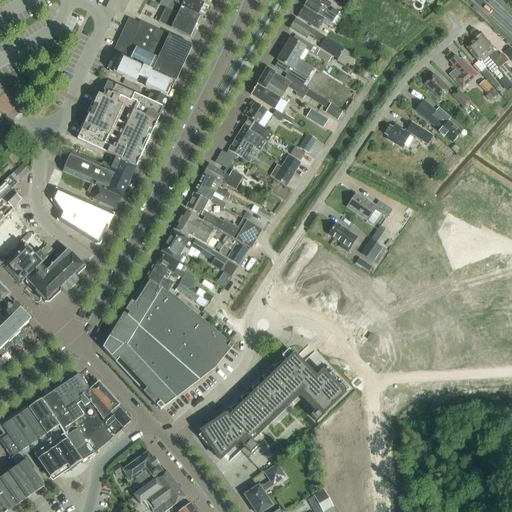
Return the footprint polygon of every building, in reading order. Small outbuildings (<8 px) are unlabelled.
[(165,7),(158,23),(190,38),(199,17),(176,6),(177,4),(179,0),(178,0),(160,0),(159,4),(165,7)] [(183,0),(183,2),(179,0),(177,4),(197,14),(202,3),(196,0),(183,0)] [(323,9),(309,0),(306,0),(303,6),(324,19),(331,24),(338,13),(332,9),(330,13),(323,9)] [(309,0),(323,9),(325,6),(328,8),(331,5),(327,2),(328,0),(309,0)] [(324,19),(303,6),(296,18),(317,30),(324,19)] [(116,55),(174,82),(175,82),(190,48),(190,45),(140,21),(139,24),(128,19),(125,26),(112,53),(116,55)] [(295,20),(289,30),(306,40),(309,34),(313,37),(312,40),(314,41),(320,45),(324,38),(295,20)] [(373,48),(378,39),(368,33),(363,41),(373,48)] [(481,35),(474,41),(493,63),(497,68),(504,63),(507,60),(501,54),(498,56),(496,53),(481,35)] [(282,49),(299,59),(305,50),(314,55),(317,50),(295,36),(292,40),(289,38),(282,49)] [(324,38),(320,45),(318,48),(337,60),(344,50),(324,38)] [(474,41),(466,48),(477,62),(480,60),(483,64),(487,68),(491,74),(497,68),(493,63),(474,41)] [(286,74),(303,86),(307,79),(292,70),(299,59),(282,49),(275,61),(289,69),(286,74)] [(317,50),(314,55),(327,64),(331,58),(317,50)] [(125,79),(141,87),(146,89),(167,99),(174,82),(116,55),(112,63),(109,72),(125,79)] [(454,71),(449,75),(462,90),(477,76),(469,66),(468,67),(461,59),(459,60),(455,56),(449,62),(453,66),(451,68),(454,71)] [(303,86),(286,74),(283,79),(266,69),(256,85),(280,100),(287,88),(296,94),(295,96),(301,100),(301,99),(302,100),(304,95),(308,90),(308,89),(303,86)] [(424,86),(438,99),(448,89),(434,75),(424,86)] [(499,83),(505,91),(511,86),(504,78),(499,83)] [(122,85),(139,92),(141,87),(125,79),(122,85)] [(484,81),(478,86),(485,94),(491,88),(484,81)] [(97,95),(76,140),(115,158),(135,167),(162,108),(146,101),(106,82),(102,91),(104,92),(101,97),(97,95)] [(274,110),(280,100),(256,85),(250,95),(274,110)] [(149,94),(146,101),(162,108),(167,99),(146,89),(145,92),(149,94)] [(325,101),(308,90),(304,95),(321,106),(325,101)] [(469,102),(458,91),(452,97),(464,108),(469,102)] [(457,137),(460,133),(448,122),(450,118),(438,108),(435,111),(424,101),(416,111),(439,131),(437,132),(443,137),(445,136),(452,142),(453,141),(455,142),(457,139),(457,137)] [(257,125),(258,125),(267,112),(254,103),(245,117),(248,119),(257,125)] [(325,113),(337,121),(343,112),(330,104),(325,113)] [(271,117),(280,122),(284,116),(281,115),(282,113),(276,110),(275,111),(271,117)] [(322,129),(327,121),(310,110),(305,119),(322,129)] [(267,143),(272,135),(258,125),(257,125),(248,119),(242,127),(258,138),(258,137),(266,142),(267,143)] [(400,130),(401,129),(395,125),(392,129),(389,127),(384,135),(388,137),(386,140),(401,149),(410,135),(427,145),(433,136),(422,130),(411,123),(406,132),(404,130),(404,131),(400,130)] [(252,148),(259,152),(266,142),(258,137),(258,138),(242,127),(236,138),(252,148)] [(0,143),(5,148),(13,140),(3,130),(0,132),(0,143)] [(307,135),(299,149),(308,154),(317,141),(307,135)] [(252,148),(236,138),(228,151),(236,156),(248,164),(250,160),(246,157),(252,148)] [(300,162),(304,154),(295,148),(290,156),(300,162)] [(229,170),(236,156),(228,151),(225,155),(221,153),(215,163),(225,169),(228,171),(228,169),(229,170)] [(110,170),(70,152),(61,172),(61,173),(63,174),(83,182),(90,185),(98,188),(121,199),(128,182),(130,178),(112,170),(112,171),(110,170)] [(287,156),(281,166),(294,174),(300,164),(287,156)] [(115,158),(110,170),(112,171),(112,170),(130,178),(131,178),(135,168),(135,167),(115,158)] [(14,172),(21,180),(29,172),(22,164),(14,172)] [(203,176),(219,185),(220,182),(224,184),(224,185),(235,191),(243,178),(229,170),(228,169),(228,171),(225,169),(223,173),(209,165),(203,176)] [(277,165),(269,177),(285,187),(293,175),(277,165)] [(0,200),(2,198),(10,191),(10,190),(21,180),(14,172),(0,184),(0,200)] [(229,195),(226,194),(217,189),(219,185),(203,176),(199,184),(215,192),(215,193),(222,196),(224,197),(227,199),(229,195)] [(211,202),(210,203),(223,209),(225,205),(221,203),(224,197),(222,196),(215,193),(215,192),(199,184),(194,194),(211,202)] [(87,193),(94,196),(92,200),(99,203),(98,204),(115,211),(119,204),(118,204),(120,199),(121,199),(98,188),(90,185),(87,193)] [(51,202),(60,213),(57,219),(56,221),(96,246),(96,245),(97,246),(99,245),(100,244),(100,245),(114,214),(55,189),(50,201),(51,202)] [(20,201),(10,191),(2,198),(12,209),(20,201)] [(206,211),(210,203),(211,202),(194,194),(186,208),(197,214),(204,218),(202,221),(213,227),(215,228),(214,228),(218,230),(223,222),(217,219),(202,211),(203,210),(206,211)] [(365,202),(355,195),(346,208),(367,222),(374,211),(386,219),(392,211),(378,202),(374,207),(366,201),(365,202)] [(470,196),(461,214),(466,216),(465,217),(471,220),(481,202),(470,196)] [(481,202),(471,220),(477,223),(477,222),(482,225),(491,207),(481,202)] [(271,215),(254,206),(251,212),(268,221),(271,215)] [(0,221),(11,211),(10,210),(10,211),(7,209),(0,215),(0,221)] [(183,211),(178,220),(205,234),(211,238),(215,231),(209,228),(210,227),(202,223),(201,226),(196,223),(198,218),(183,211)] [(218,230),(250,250),(261,231),(242,219),(237,228),(224,220),(223,222),(218,230)] [(205,234),(178,220),(173,229),(187,236),(188,234),(194,238),(207,245),(211,238),(205,234)] [(347,252),(352,245),(356,239),(348,234),(349,234),(335,224),(328,236),(342,245),(340,247),(347,252)] [(371,240),(381,246),(389,234),(379,227),(371,240)] [(160,251),(171,258),(179,263),(182,257),(179,256),(184,248),(182,247),(186,239),(172,231),(160,251)] [(432,232),(414,239),(418,250),(437,243),(432,232)] [(248,251),(233,242),(228,238),(223,246),(243,258),(248,251)] [(385,250),(370,240),(361,255),(376,265),(385,250)] [(195,241),(191,248),(199,253),(212,262),(210,265),(220,271),(227,261),(195,241)] [(437,243),(418,250),(423,261),(441,254),(437,243)] [(25,279),(53,252),(46,245),(39,251),(35,256),(25,245),(13,256),(14,257),(6,264),(23,281),(25,279)] [(239,266),(243,258),(223,246),(218,253),(239,266)] [(34,290),(35,293),(44,303),(49,303),(59,293),(59,292),(65,292),(80,277),(78,275),(85,268),(67,250),(59,258),(53,252),(25,279),(34,290)] [(161,252),(154,263),(176,276),(181,279),(185,274),(178,270),(175,270),(180,264),(161,252)] [(441,254),(423,261),(427,273),(445,266),(441,254)] [(371,267),(358,258),(355,264),(368,272),(371,267)] [(502,258),(490,262),(497,280),(509,276),(502,258)] [(490,262),(479,267),(486,285),(497,280),(490,262)] [(154,263),(149,272),(165,283),(167,280),(169,277),(174,280),(176,276),(154,263)] [(295,264),(283,281),(294,288),(308,267),(305,265),(302,269),(295,264)] [(445,266),(427,273),(432,284),(450,277),(445,266)] [(308,267),(294,288),(305,295),(316,278),(309,273),(312,270),(308,267)] [(479,267),(468,271),(475,289),(486,285),(479,267)] [(468,271),(456,275),(464,294),(475,289),(468,271)] [(168,293),(173,284),(167,280),(165,283),(149,272),(145,279),(163,290),(168,293)] [(316,278),(305,295),(315,302),(329,282),(326,279),(323,283),(316,278)] [(145,279),(138,290),(154,305),(218,364),(233,346),(177,299),(168,293),(163,290),(145,279)] [(329,282),(315,302),(326,310),(337,293),(337,292),(330,288),(333,284),(329,282)] [(0,303),(6,297),(9,295),(0,286),(0,285),(0,303)] [(337,293),(326,310),(336,317),(348,300),(340,295),(343,291),(339,289),(337,292),(337,293)] [(123,313),(199,380),(214,369),(218,364),(154,305),(138,290),(123,313)] [(193,303),(197,298),(186,290),(183,296),(193,303)] [(12,303),(6,297),(0,303),(0,313),(0,314),(13,302),(12,303)] [(348,300),(336,317),(347,324),(361,303),(357,301),(355,305),(348,300)] [(19,327),(27,323),(20,310),(20,309),(19,309),(13,302),(0,314),(0,313),(0,355),(7,351),(6,350),(12,346),(9,340),(12,338),(11,336),(21,330),(19,327)] [(214,315),(219,306),(212,302),(206,311),(214,315)] [(361,303),(347,324),(357,331),(369,314),(361,309),(364,305),(361,303)] [(160,410),(199,380),(123,313),(102,348),(160,410)] [(206,323),(209,319),(204,314),(200,318),(206,323)] [(493,344),(480,345),(481,365),(482,365),(494,364),(493,344)] [(480,345),(467,346),(468,367),(482,366),(482,365),(481,365),(480,345)] [(461,346),(449,347),(450,367),(449,367),(449,368),(462,367),(461,346)] [(449,347),(436,348),(437,367),(449,367),(450,367),(449,347)] [(423,348),(407,349),(409,369),(424,368),(423,348)] [(407,349),(392,350),(394,370),(409,369),(407,349)] [(202,433),(198,437),(210,449),(211,448),(220,461),(239,442),(244,448),(240,451),(248,459),(259,449),(251,441),(299,395),(315,411),(310,416),(317,423),(325,415),(323,414),(349,389),(327,366),(316,378),(288,350),(209,426),(200,432),(202,433)] [(85,413),(92,407),(82,394),(89,390),(80,376),(77,375),(65,383),(85,413)] [(89,390),(82,394),(97,411),(97,412),(103,419),(102,421),(115,436),(130,422),(129,416),(98,382),(89,390)] [(65,383),(54,391),(94,454),(112,438),(102,426),(95,415),(90,419),(85,413),(65,383)] [(54,391),(41,400),(60,429),(81,461),(94,454),(54,391)] [(41,400),(29,408),(70,469),(81,461),(60,429),(41,400)] [(7,435),(0,440),(0,443),(11,459),(28,447),(36,458),(42,467),(40,468),(50,483),(70,469),(29,408),(10,421),(13,425),(5,431),(7,435)] [(348,435),(365,434),(364,420),(347,421),(348,435)] [(348,449),(366,448),(365,434),(348,435),(348,449)] [(349,462),(367,461),(366,448),(348,449),(349,462)] [(154,480),(163,473),(148,453),(123,470),(120,466),(113,471),(116,475),(123,471),(130,482),(134,479),(142,489),(154,480)] [(8,473),(26,499),(44,487),(32,470),(34,468),(27,456),(15,465),(16,467),(8,473)] [(263,484),(259,487),(258,486),(244,496),(255,511),(263,511),(272,506),(262,492),(286,477),(277,464),(264,472),(270,481),(263,486),(263,484)] [(166,471),(163,473),(154,480),(133,496),(141,505),(146,501),(153,511),(152,511),(166,511),(175,506),(174,505),(185,497),(166,471)] [(0,478),(18,505),(26,499),(8,473),(0,478)] [(352,496),(369,495),(368,477),(351,478),(352,496)] [(0,496),(9,510),(18,505),(0,478),(0,496)] [(324,511),(333,507),(324,490),(313,496),(322,511),(324,511)] [(353,511),(369,511),(369,495),(352,496),(353,511)] [(0,511),(7,511),(9,510),(0,496),(0,511)]
